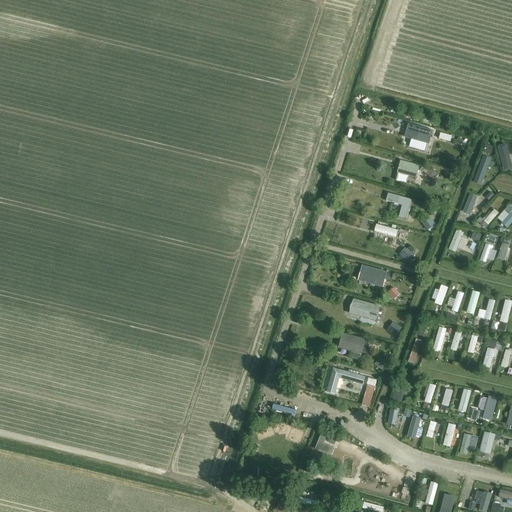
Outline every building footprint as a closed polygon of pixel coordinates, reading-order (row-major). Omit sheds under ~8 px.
[(403,136),(429,143),(433,129),(407,122),(403,136)] [(440,132),(439,138),(450,141),(451,136),(440,132)] [(459,136),(455,140),(460,145),(464,141),(459,136)] [(486,145),(484,152),(490,154),(493,147),(486,145)] [(505,146),(498,148),(503,164),(510,162),(505,146)] [(484,176),(491,157),(485,155),(478,173),(484,176)] [(420,165),(400,160),(397,172),(416,177),(420,165)] [(413,199),(388,192),(386,200),(403,205),(399,216),(407,218),(413,199)] [(491,192),(486,197),(489,200),(494,195),(491,192)] [(477,197),(470,194),(461,216),(468,219),(477,197)] [(485,228),(499,213),(495,209),(492,212),(490,210),(487,214),(489,216),(485,220),(480,217),(477,221),(485,228)] [(430,218),(423,223),(427,230),(428,230),(435,225),(430,218)] [(398,230),(376,224),(374,231),(396,238),(398,230)] [(457,230),(449,249),(456,252),(463,233),(457,230)] [(509,244),(502,242),(497,259),(504,261),(509,244)] [(491,246),(485,244),(479,257),(485,260),(491,246)] [(405,248),(399,254),(401,256),(399,258),(403,262),(406,259),(411,254),(407,249),(405,248)] [(387,271),(362,264),(358,280),(383,287),(387,271)] [(444,284),(438,281),(432,293),(439,296),(441,292),(443,293),(445,289),(443,288),(444,284)] [(394,287),(388,292),(394,299),(400,293),(394,287)] [(464,294),(458,291),(451,310),(458,313),(464,294)] [(475,294),(469,292),(463,309),(469,311),(475,294)] [(380,305),(354,298),(350,313),(376,320),(380,305)] [(440,309),(442,303),(430,299),(428,305),(440,309)] [(490,320),(495,301),(489,299),(484,319),(490,320)] [(395,323),(389,331),(395,336),(401,328),(395,323)] [(423,323),(419,335),(423,336),(427,325),(423,323)] [(440,345),(445,329),(439,327),(434,344),(440,345)] [(462,333),(456,331),(450,349),(456,351),(462,333)] [(366,339),(342,333),(338,348),(362,354),(366,339)] [(474,354),(478,337),(472,335),(467,352),(474,354)] [(415,364),(422,341),(416,339),(408,361),(415,364)] [(489,340),(487,347),(493,348),(495,342),(489,340)] [(501,366),(507,368),(511,351),(506,350),(501,366)] [(380,358),(375,365),(382,370),(387,363),(380,358)] [(366,375),(333,367),(327,391),(335,393),(339,378),(363,384),(366,375)] [(369,378),(367,384),(375,386),(377,380),(369,378)] [(430,403),(436,385),(431,384),(425,402),(430,403)] [(401,402),(405,390),(399,388),(396,400),(401,402)] [(449,407),(453,391),(446,389),(441,405),(449,407)] [(465,394),(459,412),(466,414),(471,396),(468,395),(465,394)] [(489,400),(484,420),(492,423),(497,402),(494,401),(489,400)] [(398,415),(399,403),(392,402),(390,414),(398,415)] [(405,409),(403,416),(410,418),(412,411),(405,409)] [(415,435),(420,418),(413,416),(408,433),(415,435)] [(432,438),(436,423),(430,421),(426,436),(432,438)] [(450,447),(456,425),(448,424),(443,445),(450,447)] [(478,451),(490,454),(495,434),(483,431),(478,451)] [(432,505),(438,484),(431,482),(425,504),(432,505)] [(511,491),(501,489),(499,497),(511,500),(511,491)] [(483,511),(487,511),(491,497),(485,495),(481,511),(483,511)] [(302,497),(300,504),(317,508),(318,501),(302,497)] [(378,511),(380,506),(364,502),(362,509),(376,511),(378,511)] [(493,503),(490,511),(498,511),(500,505),(493,503)]
